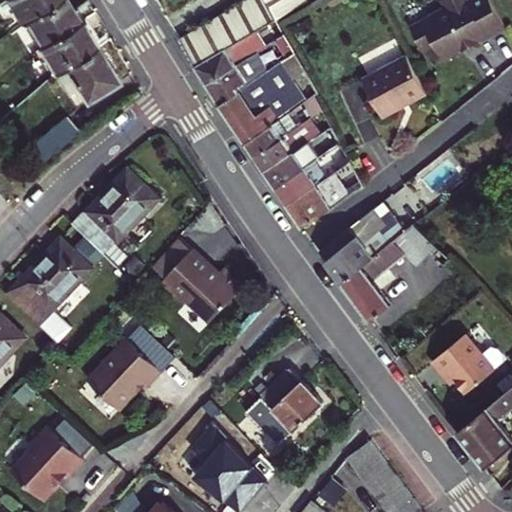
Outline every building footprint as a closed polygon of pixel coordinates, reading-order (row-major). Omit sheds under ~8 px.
[(10,0),(24,22),(28,20),(59,0),(10,0)] [(59,0),(28,20),(44,46),(82,22),(74,9),(68,0),(59,0)] [(277,19),(309,2),(307,0),(246,0),(179,38),(195,67),(257,31),(267,25),(277,19)] [(507,29),(491,0),(476,0),(471,3),(469,1),(468,0),(443,0),(447,6),(428,16),(429,19),(411,28),(420,44),(428,47),(435,43),(445,61),(463,51),(461,48),(470,43),(478,39),(481,44),(507,29)] [(286,34),(277,19),(267,25),(269,29),(279,38),(286,34)] [(56,75),(66,67),(98,47),(91,37),(82,22),(44,46),(39,48),(56,75)] [(266,47),(257,31),(195,67),(200,74),(206,84),(257,53),(266,47)] [(106,61),(98,47),(66,67),(79,88),(87,101),(108,87),(105,82),(115,76),(106,61)] [(271,104),(310,76),(296,52),(267,71),(219,104),(231,122),(245,144),(281,119),(271,104)] [(219,104),(267,71),(257,53),(206,84),(213,95),(219,104)] [(428,93),(407,54),(364,77),(384,116),(406,105),(428,93)] [(68,95),(79,88),(66,67),(56,75),(68,95)] [(314,117),(324,110),(315,95),(304,102),(314,117)] [(315,120),(325,114),(324,110),(314,117),(315,120)] [(27,148),(40,163),(79,130),(66,115),(27,148)] [(254,156),(295,129),(287,115),(281,119),(245,144),(249,150),(254,156)] [(299,148),(320,134),(310,119),(295,129),(254,156),(258,162),(264,171),(295,151),(299,148)] [(324,139),(303,153),(311,165),(316,162),(329,153),(342,145),(332,126),(320,134),(324,139)] [(335,163),(322,171),(316,162),(311,165),(307,168),(276,188),(282,197),(286,204),(335,171),(344,165),(351,161),(344,149),(342,145),(329,153),(335,163)] [(299,148),(295,151),(307,168),(311,165),(303,153),(299,148)] [(276,188),(307,168),(295,151),(264,171),(271,181),(276,188)] [(351,161),(344,165),(358,189),(364,185),(351,161)] [(118,265),(128,254),(114,242),(157,198),(128,170),(102,197),(75,225),(89,238),(104,252),(118,265)] [(335,171),(286,204),(292,213),(302,228),(350,194),(335,171)] [(396,214),(390,219),(378,205),(319,251),(333,271),(342,282),(408,229),(396,214)] [(361,307),(371,320),(392,304),(380,289),(396,277),(389,267),(407,253),(417,263),(430,251),(437,245),(416,223),(408,229),(342,282),(361,307)] [(152,265),(165,277),(192,249),(179,236),(152,265)] [(51,308),(104,252),(89,238),(75,252),(62,239),(35,267),(8,294),(56,340),(69,326),(51,308)] [(443,265),(450,258),(437,245),(430,251),(443,265)] [(185,304),(189,300),(212,320),(243,286),(224,268),(219,273),(208,264),(192,249),(165,277),(161,282),(185,304)] [(135,274),(145,263),(136,255),(126,266),(135,274)] [(0,360),(23,337),(0,314),(0,360)] [(443,374),(447,370),(455,380),(466,393),(502,362),(497,349),(490,348),(482,354),(466,334),(432,360),(443,374)] [(148,387),(164,371),(129,339),(89,380),(121,409),(139,389),(136,388),(139,384),(142,381),(148,387)] [(246,411),(279,446),(324,403),(305,383),(292,369),(246,411)] [(455,380),(447,370),(443,374),(447,380),(450,384),(455,380)] [(511,445),(511,414),(510,411),(511,409),(511,385),(456,432),(478,459),(485,468),(511,445)] [(171,437),(181,445),(204,419),(216,408),(207,399),(171,437)] [(207,462),(197,474),(244,511),(260,491),(277,469),(214,419),(191,449),(207,462)] [(86,458),(51,426),(35,442),(35,448),(14,471),(45,499),(58,485),(58,481),(61,477),(64,474),(68,477),(86,458)] [(356,469),(379,452),(371,440),(348,457),(356,469)] [(365,480),(388,463),(379,452),(356,469),(365,480)] [(373,492),(396,475),(388,463),(365,480),(373,492)] [(382,503),(405,486),(396,475),(373,492),(382,503)] [(388,511),(393,511),(413,497),(405,486),(382,503),(388,511)] [(418,511),(422,509),(413,497),(393,511),(418,511)] [(323,511),(325,510),(312,500),(302,511),(323,511)] [(173,511),(161,501),(151,511),(173,511)]
